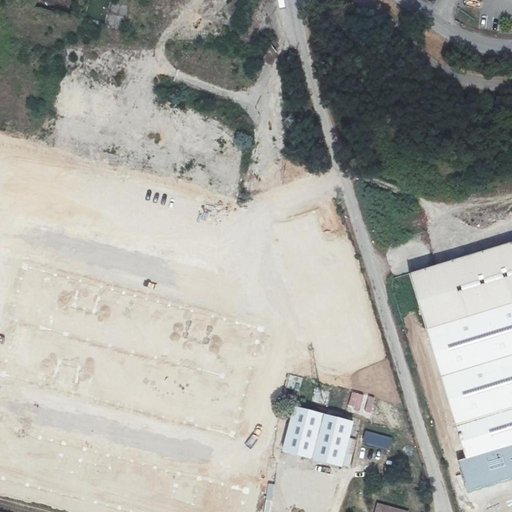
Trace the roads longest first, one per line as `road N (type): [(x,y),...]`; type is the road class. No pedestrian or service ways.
road 1 (residential): [(442,511),(298,32),(299,0)]
road 2 (unknown): [(259,511),(281,283),(262,104),(276,42),(283,32),(298,32)]
road 3 (unclassified): [(511,85),(440,70),(363,0)]
